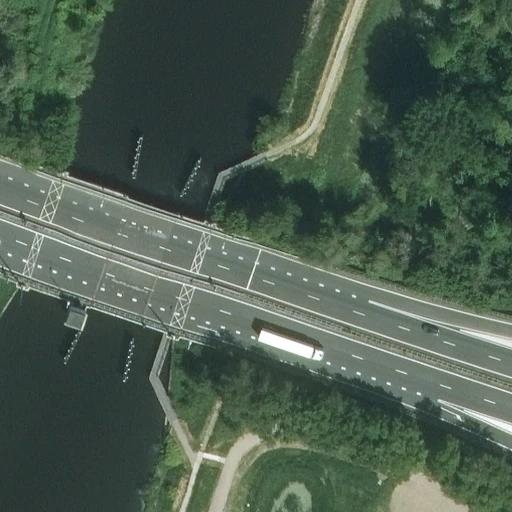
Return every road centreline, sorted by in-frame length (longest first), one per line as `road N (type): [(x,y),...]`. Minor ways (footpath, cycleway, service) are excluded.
road 1 (motorway): [(0,239),(440,386)]
road 2 (motorway): [(368,314),(0,187)]
road 3 (motorway): [(511,363),(368,314)]
road 4 (motorway): [(511,335),(368,314)]
